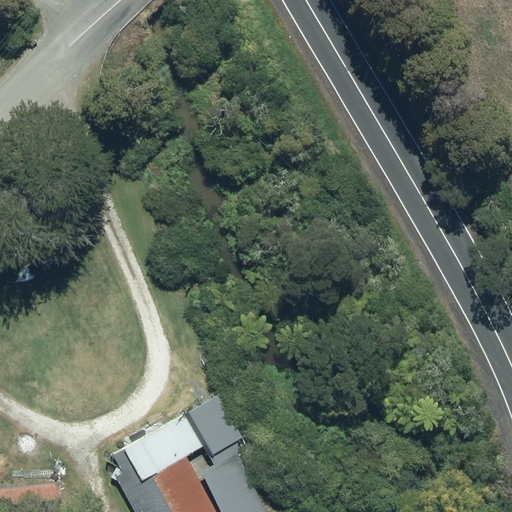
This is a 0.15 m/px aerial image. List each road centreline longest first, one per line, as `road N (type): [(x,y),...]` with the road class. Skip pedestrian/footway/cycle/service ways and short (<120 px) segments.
road 1 (unclassified): [(304,0),(474,287),(511,369)]
road 2 (unclassified): [(124,0),(0,116)]
